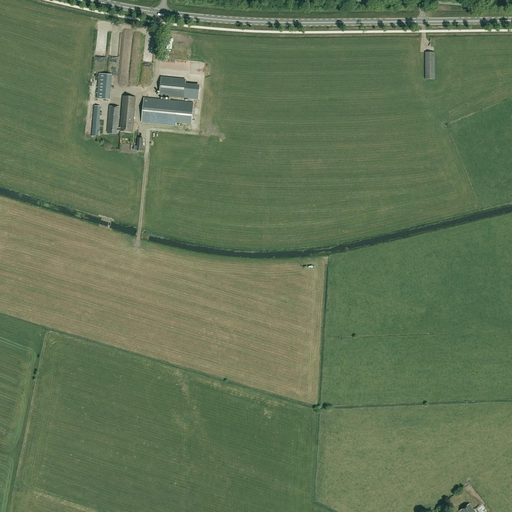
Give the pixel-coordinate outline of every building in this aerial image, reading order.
[(120,73),(126,74),(130,33),(123,32),(120,73)] [(425,52),(425,79),(434,79),(434,52),(425,52)] [(97,97),(108,97),(108,72),(98,72),(97,97)] [(161,78),(160,95),(184,97),(186,80),(161,78)] [(110,106),(107,133),(118,134),(118,131),(120,131),(133,132),(136,97),(123,96),(120,128),(118,128),(120,107),(110,106)] [(178,101),(144,98),(142,122),(175,125),(176,120),(180,121),(181,110),(177,109),(178,101)] [(98,137),(100,106),(94,106),(92,136),(98,137)]
